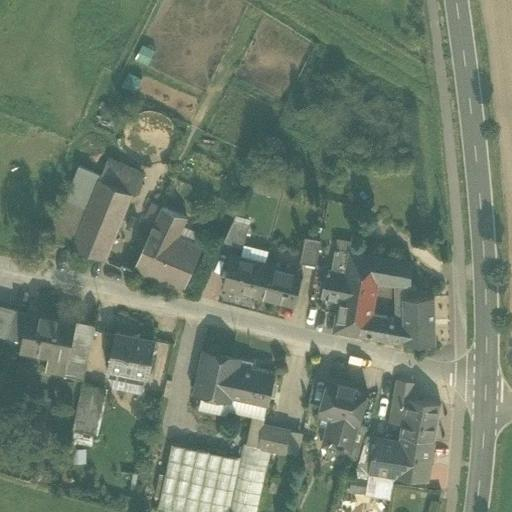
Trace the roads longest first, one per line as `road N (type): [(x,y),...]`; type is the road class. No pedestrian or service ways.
road 1 (residential): [(0,270),(484,387)]
road 2 (tertiary): [(484,387),(474,123),(456,0)]
road 3 (tertiary): [(476,511),(484,387)]
